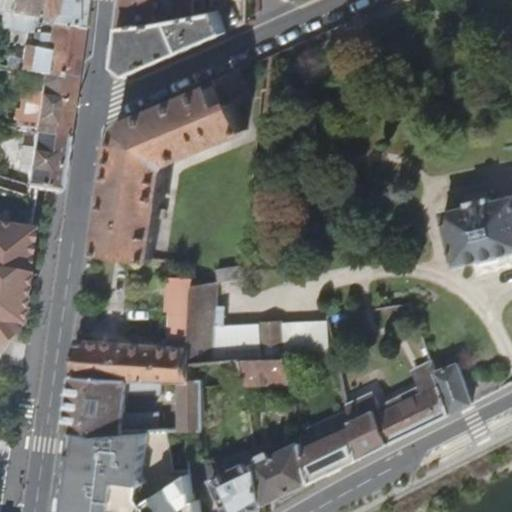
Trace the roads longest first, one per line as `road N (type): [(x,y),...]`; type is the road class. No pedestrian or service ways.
road 1 (tertiary): [(92,114),(48,414)]
road 2 (residential): [(344,0),(92,114)]
road 3 (secondary): [(511,402),(312,511)]
